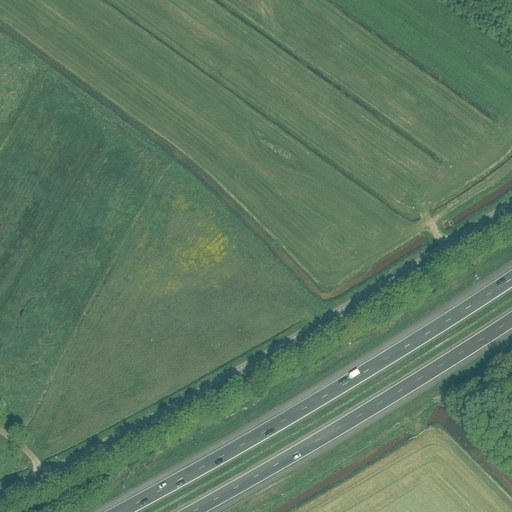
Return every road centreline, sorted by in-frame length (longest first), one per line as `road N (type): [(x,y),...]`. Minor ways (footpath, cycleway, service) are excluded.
road 1 (tertiary): [(0,496),(288,344),(511,205)]
road 2 (motorway): [(511,278),(119,511)]
road 3 (motorway): [(192,511),(511,319)]
